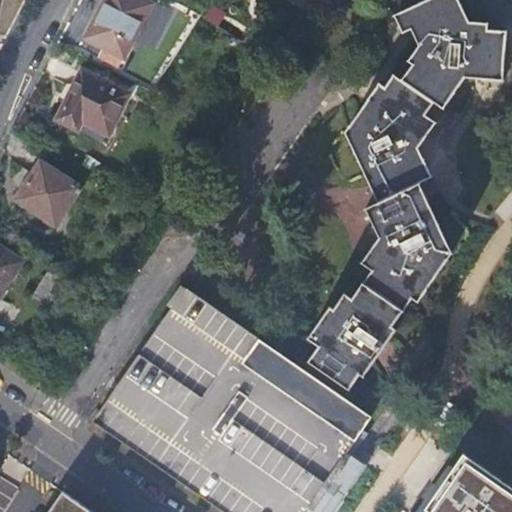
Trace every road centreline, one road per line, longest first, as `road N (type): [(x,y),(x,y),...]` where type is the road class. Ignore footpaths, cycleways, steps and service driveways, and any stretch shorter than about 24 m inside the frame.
road 1 (residential): [(0,402),(157,511)]
road 2 (residential): [(59,0),(0,113)]
